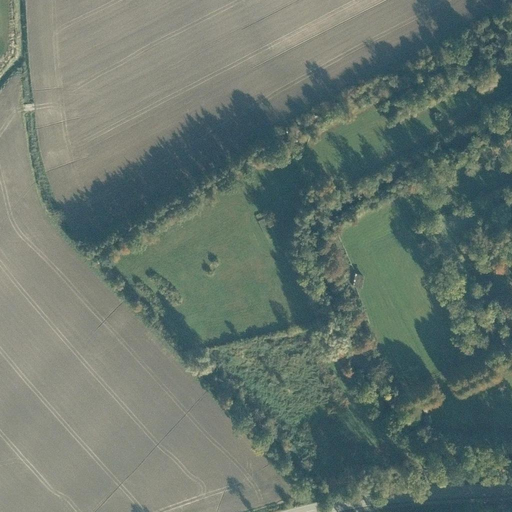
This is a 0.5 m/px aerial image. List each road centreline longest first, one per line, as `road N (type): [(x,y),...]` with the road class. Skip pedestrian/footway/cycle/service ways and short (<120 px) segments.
road 1 (track): [(511,25),(322,128),(308,151),(326,178),(352,179),(511,95)]
road 2 (secondary): [(511,487),(375,497),(305,511)]
